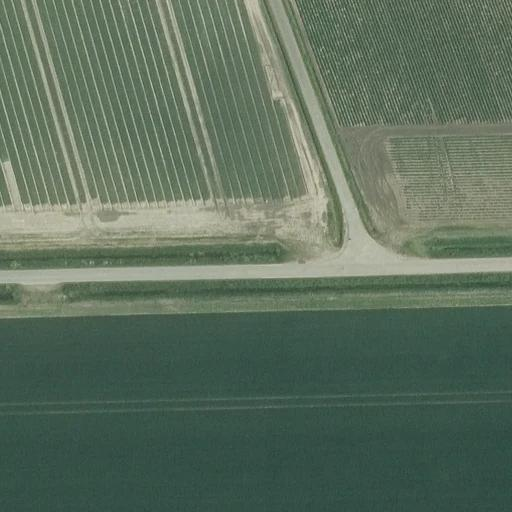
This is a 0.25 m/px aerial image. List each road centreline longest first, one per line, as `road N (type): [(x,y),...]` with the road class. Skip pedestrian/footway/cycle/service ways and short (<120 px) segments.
road 1 (unclassified): [(0,279),(511,268)]
road 2 (track): [(371,270),(273,0)]
